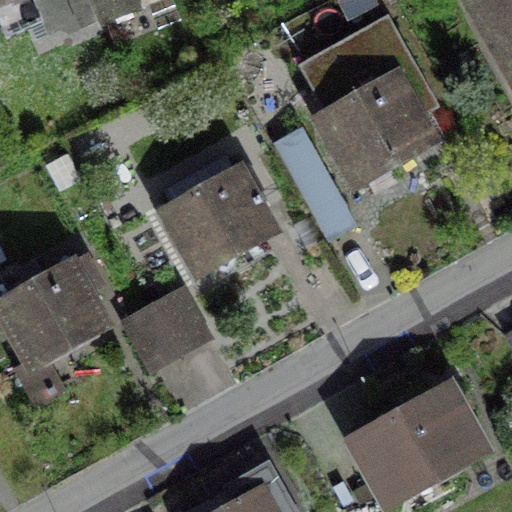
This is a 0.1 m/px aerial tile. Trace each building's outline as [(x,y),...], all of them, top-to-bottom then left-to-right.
[(84,0),(96,77),(134,7),(131,0),(84,0)] [(511,0),(469,0),(511,74),(511,0)] [(438,105),(387,14),(297,64),(325,114),(319,118),(354,180),(428,139),(416,117),(438,105)] [(301,127),(273,143),(329,241),(357,225),(301,127)] [(260,192),(245,166),(165,211),(197,269),(268,229),(250,197),(260,192)] [(84,256),(0,303),(0,309),(30,362),(17,370),(37,405),(79,381),(70,367),(74,365),(62,344),(101,322),(82,290),(99,280),(84,256)] [(205,338),(179,290),(152,305),(178,353),(205,338)] [(178,353),(152,305),(126,320),(153,367),(178,353)] [(481,448),(446,386),(350,440),(385,502),(481,448)] [(292,511),(267,465),(225,488),(235,505),(221,511),(292,511)]
